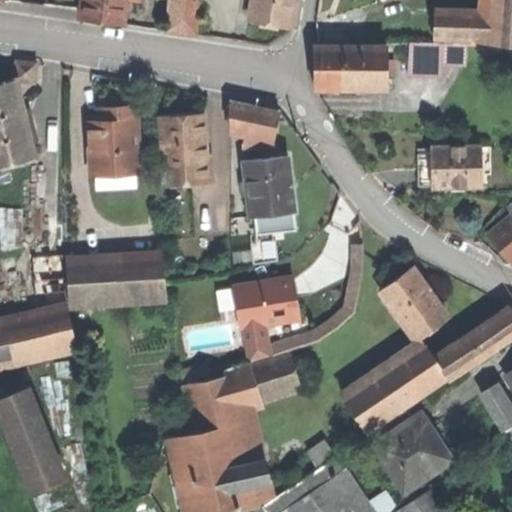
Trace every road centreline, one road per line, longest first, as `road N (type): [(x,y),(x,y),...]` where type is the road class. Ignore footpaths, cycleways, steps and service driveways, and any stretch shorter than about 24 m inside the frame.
road 1 (residential): [(274,81),(387,221),(511,286)]
road 2 (residential): [(0,28),(238,67),(274,81)]
